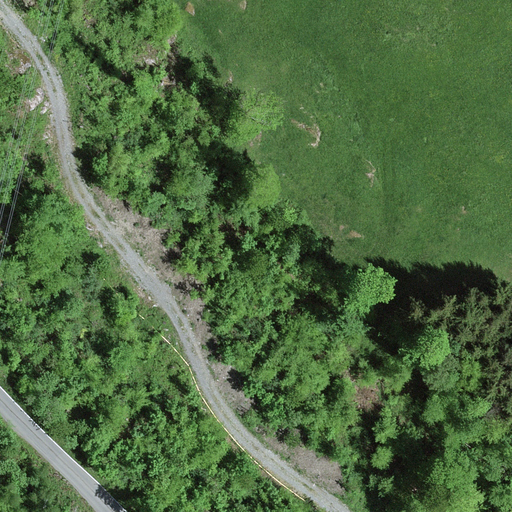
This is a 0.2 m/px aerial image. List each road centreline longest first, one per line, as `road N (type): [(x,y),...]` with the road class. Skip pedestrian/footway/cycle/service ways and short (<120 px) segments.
road 1 (track): [(338,511),(244,439),(190,331),(85,202),(45,62),(0,7)]
road 2 (unclassified): [(114,511),(0,397)]
